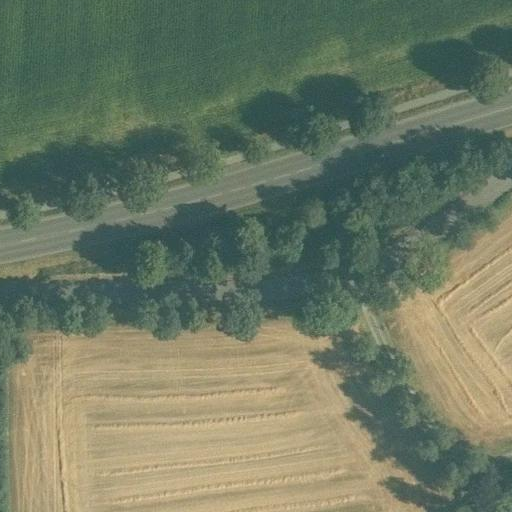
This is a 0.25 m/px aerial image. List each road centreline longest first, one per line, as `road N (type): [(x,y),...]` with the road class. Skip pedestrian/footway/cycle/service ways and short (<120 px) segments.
road 1 (primary): [(0,246),(511,105)]
road 2 (track): [(352,273),(405,386),(465,454),(482,511)]
